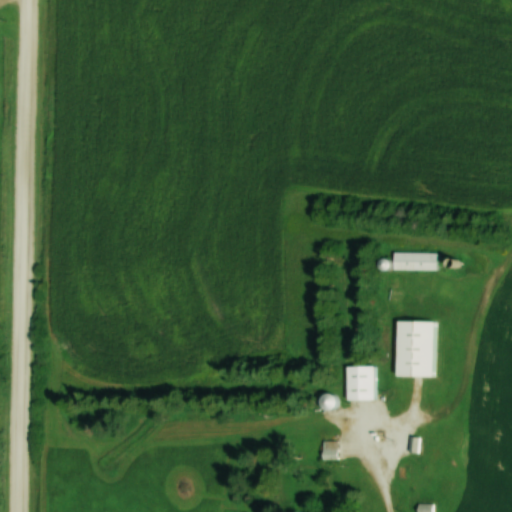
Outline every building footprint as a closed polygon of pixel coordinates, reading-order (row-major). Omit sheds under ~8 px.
[(435,269),(435,251),(391,251),(391,269),(435,269)] [(394,375),(432,376),(433,319),(395,319),(394,375)] [(344,364),(344,398),(373,398),(373,364),(344,364)] [(322,458),(336,458),(336,440),(322,440),(322,458)] [(433,511),(433,503),(416,503),(416,511),(433,511)]
